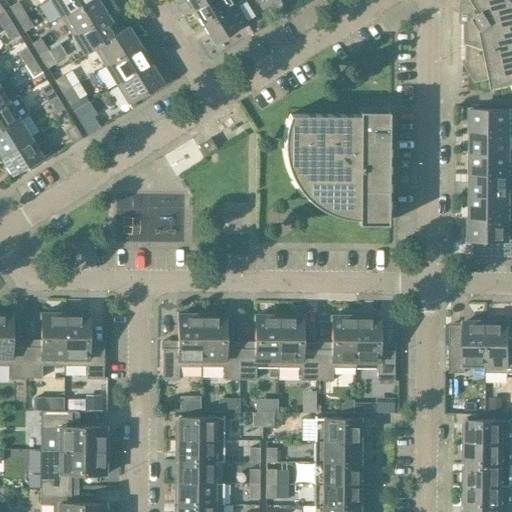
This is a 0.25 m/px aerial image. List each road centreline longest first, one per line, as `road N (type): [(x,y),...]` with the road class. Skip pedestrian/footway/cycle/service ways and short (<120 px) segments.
road 1 (residential): [(386,0),(229,99),(201,80),(151,0)]
road 2 (residential): [(425,289),(430,0)]
road 3 (residential): [(425,289),(140,287)]
road 4 (residential): [(0,231),(199,117)]
road 5 (residential): [(140,287),(136,511)]
road 6 (residential): [(426,511),(425,289)]
road 7 (residential): [(140,287),(38,286),(18,275),(0,242)]
